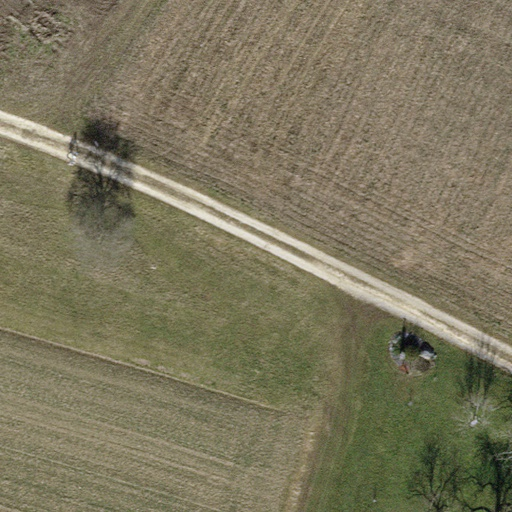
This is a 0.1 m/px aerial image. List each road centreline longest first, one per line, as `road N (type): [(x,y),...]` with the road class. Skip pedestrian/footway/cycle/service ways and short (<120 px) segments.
road 1 (track): [(0,111),(48,124),(511,361)]
road 2 (track): [(355,287),(285,511)]
road 3 (track): [(48,124),(130,0)]
